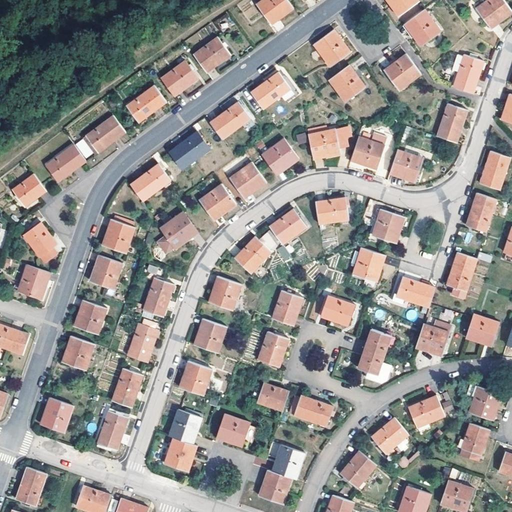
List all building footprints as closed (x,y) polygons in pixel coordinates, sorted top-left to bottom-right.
[(286,0),(260,0),(256,4),(267,20),(279,11),(282,15),(292,7),(286,0)] [(417,0),(392,0),(394,2),(393,4),(391,5),(398,15),(419,1),(417,0)] [(511,11),(503,0),(487,0),(476,9),(487,24),(499,16),(501,18),(502,20),(511,12),(511,11)] [(424,9),(408,21),(417,33),(415,34),(413,36),(420,46),(440,32),(424,9)] [(279,11),(267,20),(270,24),(282,15),(279,11)] [(499,16),(487,24),(490,28),(502,20),(501,18),(499,16)] [(404,24),(413,36),(415,34),(417,33),(408,21),(404,24)] [(333,30),(313,45),(330,67),(350,53),(340,39),(333,30)] [(216,36),(192,54),(205,71),(229,53),(216,36)] [(395,62),(384,70),(399,91),(421,74),(405,54),(395,62)] [(458,72),(453,87),(472,93),(483,60),(471,56),(463,54),(463,56),(457,54),(452,70),(458,72)] [(184,59),(160,77),(174,94),(197,77),(184,59)] [(349,65),(328,80),(345,103),(365,88),(349,65)] [(278,72),(251,92),(263,109),(282,94),(291,88),(283,79),(278,72)] [(283,79),(291,88),(282,94),(287,101),(298,93),(286,76),(283,79)] [(152,84),(125,104),(137,120),(165,101),(152,84)] [(504,108),(500,119),(511,123),(511,100),(509,109),(507,109),(504,108)] [(238,102),(210,122),(222,139),(250,118),(245,111),(238,102)] [(448,103),(437,135),(456,143),(468,110),(448,103)] [(112,114),(85,134),(97,150),(124,130),(112,114)] [(348,125),(335,128),(340,147),(348,145),(345,136),(350,135),(348,125)] [(326,130),(309,134),(313,153),(327,150),(328,155),(341,152),(340,147),(335,128),(326,130)] [(197,132),(170,152),(182,168),(209,148),(197,132)] [(358,136),(351,155),(366,160),(364,164),(377,168),(387,137),(373,132),(371,140),(358,136)] [(284,138),(262,154),(274,171),(287,161),(290,165),(299,158),(284,138)] [(72,143),(45,162),(57,179),(84,159),(72,143)] [(398,149),(391,168),(404,172),(403,174),(403,176),(416,181),(424,158),(398,149)] [(314,158),(328,155),(327,150),(313,153),(314,158)] [(492,150),(481,183),(501,189),(511,157),(492,150)] [(350,159),(364,164),(366,160),(351,155),(350,159)] [(277,175),(290,165),(287,161),(274,171),(277,175)] [(253,162),(230,178),(241,194),(255,185),(257,189),(267,181),(253,162)] [(159,164),(130,184),(142,200),(170,180),(159,164)] [(390,172),(403,176),(403,174),(404,172),(391,168),(390,172)] [(32,172),(11,187),(23,204),(44,188),(32,172)] [(221,184),(199,199),(211,216),(224,207),(225,209),(226,210),(237,203),(221,184)] [(255,185),(241,194),(245,198),(257,189),(255,185)] [(478,192),(467,225),(486,231),(497,199),(478,192)] [(346,197),(316,201),(319,223),(349,219),(346,197)] [(224,207),(211,216),(214,219),(226,210),(225,209),(224,207)] [(294,208),(270,225),(283,242),(306,226),(294,208)] [(405,217),(381,209),(373,235),(392,241),(397,227),(399,228),(401,229),(405,217)] [(166,234),(157,241),(166,253),(175,246),(176,247),(185,241),(183,237),(196,228),(184,211),(161,227),(166,234)] [(101,244),(125,252),(134,226),(131,225),(133,221),(114,214),(113,218),(115,219),(110,233),(107,232),(105,232),(101,244)] [(110,217),(105,232),(107,232),(110,233),(115,219),(113,218),(110,217)] [(55,243),(38,221),(22,233),(43,262),(56,252),(51,246),(55,243)] [(397,227),(392,241),(396,243),(401,229),(399,228),(397,227)] [(183,237),(185,241),(190,237),(198,231),(196,228),(183,237)] [(255,236),(235,257),(252,273),(272,251),(260,240),(255,236)] [(283,245),(277,249),(284,261),(291,256),(283,245)] [(362,247),(353,273),(376,281),(381,265),(385,255),(362,247)] [(466,290),(477,258),(458,251),(447,284),(454,286),(452,294),(464,298),(466,290)] [(480,252),(478,258),(490,262),(492,256),(480,252)] [(98,254),(93,268),(96,269),(101,255),(98,254)] [(93,268),(88,280),(112,288),(121,262),(101,255),(96,269),(93,268)] [(25,264),(16,290),(40,297),(48,272),(25,264)] [(374,288),(376,281),(353,273),(351,279),(374,288)] [(219,291),(223,276),(219,275),(214,289),(216,290),(219,291)] [(214,289),(209,301),(233,309),(242,283),(223,276),(219,291),(216,290),(214,289)] [(403,276),(397,296),(429,307),(436,287),(403,276)] [(155,277),(144,309),(163,316),(174,283),(155,277)] [(283,289),(273,317),(294,325),(304,296),(283,289)] [(329,295),(322,316),(350,325),(357,304),(329,295)] [(96,333),(105,306),(86,300),(83,308),(80,306),(73,325),(96,333)] [(474,313),(466,336),(478,340),(479,339),(479,337),(493,341),(500,321),(474,313)] [(204,333),(208,319),(204,317),(199,332),(201,332),(204,333)] [(199,332),(195,343),(218,351),(227,325),(208,319),(204,333),(201,332),(199,332)] [(140,322),(128,354),(147,361),(158,329),(140,322)] [(0,323),(0,344),(22,352),(28,333),(0,323)] [(423,323),(415,347),(430,352),(441,355),(449,332),(423,323)] [(366,343),(364,348),(383,354),(390,335),(371,328),(366,343)] [(268,330),(258,358),(279,365),(289,338),(268,330)] [(70,334),(66,347),(70,348),(74,336),(70,334)] [(66,347),(61,361),(84,369),(93,342),(74,336),(70,348),(66,347)] [(491,345),(493,341),(479,337),(479,339),(478,340),(491,345)] [(364,348),(357,367),(367,371),(365,377),(381,382),(385,380),(391,365),(381,362),(383,354),(364,348)] [(189,374),(193,361),(189,359),(184,373),(189,374)] [(184,373),(179,385),(203,394),(213,367),(193,361),(189,374),(184,373)] [(124,367),(113,400),(131,406),(143,374),(124,367)] [(264,382),(257,401),(282,410),(289,391),(280,388),(264,382)] [(477,385),(468,411),(487,416),(491,402),(493,403),(496,404),(500,392),(477,385)] [(0,389),(0,415),(8,392),(0,389)] [(435,393),(408,405),(411,412),(416,425),(444,414),(435,393)] [(301,395),(294,414),(326,426),(333,406),(301,395)] [(49,397),(44,412),(46,412),(48,413),(53,399),(49,397)] [(44,412),(40,423),(64,432),(73,405),(53,399),(48,413),(46,412),(44,412)] [(451,400),(444,402),(446,411),(453,409),(451,400)] [(491,418),(496,404),(493,403),(491,402),(487,416),(491,418)] [(178,408),(169,434),(174,436),(193,442),(195,434),(191,432),(192,430),(193,426),(198,427),(202,416),(178,408)] [(110,409),(98,443),(117,449),(128,416),(110,409)] [(242,444),(251,421),(225,413),(218,431),(228,434),(231,435),(230,440),(242,444)] [(395,416),(372,434),(386,452),(409,433),(395,416)] [(469,422),(461,447),(462,447),(460,454),(476,460),(477,456),(478,452),(480,453),(488,428),(469,422)] [(217,435),(230,440),(231,435),(228,434),(218,431),(217,435)] [(189,451),(193,442),(174,436),(165,463),(188,470),(193,457),(188,455),(189,451)] [(188,455),(193,457),(198,444),(193,442),(189,451),(188,455)] [(280,462),(276,471),(292,476),(296,478),(305,452),(282,444),(278,456),(281,457),(280,462)] [(359,448),(339,471),(356,485),(376,462),(359,448)] [(511,453),(505,451),(497,470),(511,475),(511,453)] [(281,457),(278,456),(273,470),(276,471),(280,462),(281,457)] [(27,465),(16,497),(29,501),(35,504),(46,472),(27,465)] [(268,468),(263,482),(268,484),(269,480),(273,470),(268,468)] [(283,502),(292,476),(276,471),(273,470),(269,480),(268,484),(263,482),(259,494),(283,502)] [(473,487),(447,478),(439,502),(450,505),(452,501),(456,503),(454,507),(465,511),(473,487)] [(83,483),(75,504),(98,511),(104,511),(111,493),(83,483)] [(417,511),(421,503),(426,505),(431,492),(407,484),(398,510),(403,511),(417,511)] [(332,492),(325,511),(349,511),(354,500),(332,492)] [(121,496),(115,511),(146,511),(149,505),(121,496)]
